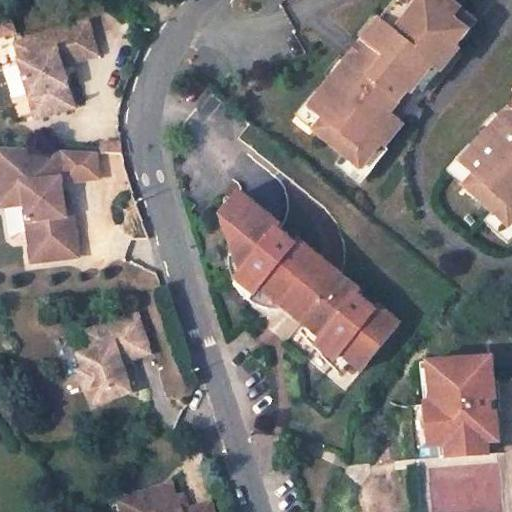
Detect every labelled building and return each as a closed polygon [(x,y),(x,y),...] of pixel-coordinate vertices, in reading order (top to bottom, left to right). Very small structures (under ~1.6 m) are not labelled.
[(392,117),(411,95),(415,97),(419,93),(429,101),(444,82),(463,59),(458,55),(477,30),(440,0),(404,0),(380,29),(335,83),(300,126),(360,176),(382,149),(387,153),(400,135),(405,129),(392,117)] [(87,22),(29,37),(33,52),(16,56),(31,115),(69,105),(59,63),(95,54),(87,22)] [(29,37),(12,40),(16,56),(33,52),(29,37)] [(511,113),(500,128),(455,179),(454,180),(511,233),(511,232),(511,113)] [(88,157),(0,153),(0,188),(11,188),(13,210),(18,271),(65,266),(60,223),(55,224),(52,188),(57,188),(58,191),(91,188),(88,157)] [(0,210),(13,210),(11,188),(0,188),(0,210)] [(262,295),(302,328),(321,343),(316,350),(334,364),(339,358),(360,375),(398,328),(377,311),(373,316),(355,302),(359,296),(339,280),(337,283),(315,266),(318,263),(237,197),(219,220),(226,226),(242,277),(235,285),(257,303),(262,295)] [(68,382),(78,401),(82,399),(89,413),(122,396),(109,370),(136,356),(116,318),(65,343),(74,361),(65,365),(73,379),(68,382)] [(487,413),(485,400),(490,400),(487,360),(424,365),(427,405),(423,406),(425,446),(443,444),(444,456),(485,453),(484,441),(493,441),(491,412),(487,413)] [(215,511),(215,510),(207,511),(183,511),(176,490),(122,509),(122,511),(215,511)]
